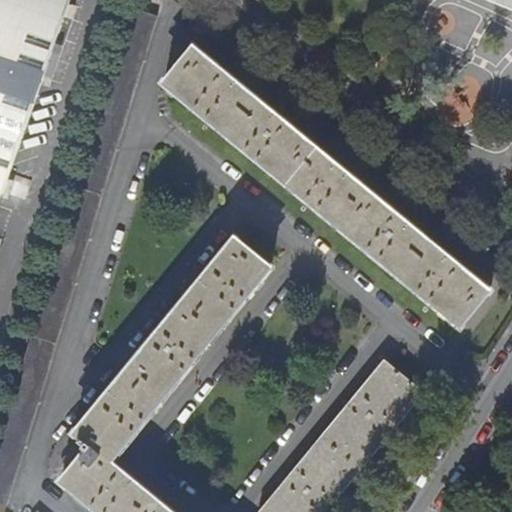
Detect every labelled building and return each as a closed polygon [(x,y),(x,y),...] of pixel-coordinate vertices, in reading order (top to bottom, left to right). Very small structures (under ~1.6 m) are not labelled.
[(0,0),(0,203),(70,0),(0,0)] [(511,0),(489,0),(511,8),(511,0)] [(132,10),(0,435),(0,511),(6,511),(159,18),(132,10)] [(344,171),(197,49),(168,84),(461,328),(491,292),(344,171)] [(171,511),(112,462),(272,268),(237,241),(74,434),(86,445),(82,450),(84,452),(61,479),(99,511),(171,511)] [(332,511),(427,397),(388,364),(264,511),(332,511)]
